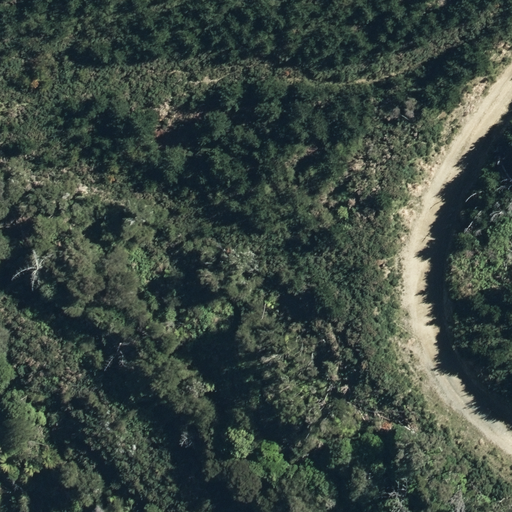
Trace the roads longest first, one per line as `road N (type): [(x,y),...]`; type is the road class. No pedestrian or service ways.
road 1 (track): [(0,122),(64,146),(450,175)]
road 2 (track): [(511,436),(452,384),(426,339),(420,283),(450,175),(479,119),(511,80)]
